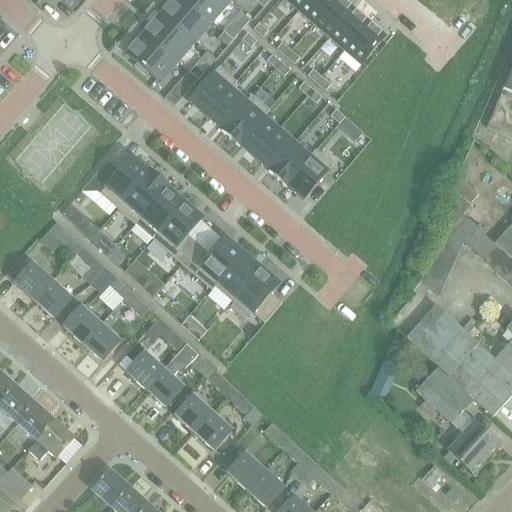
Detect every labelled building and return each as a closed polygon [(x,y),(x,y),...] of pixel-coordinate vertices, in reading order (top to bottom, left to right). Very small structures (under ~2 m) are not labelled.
[(184,0),(174,0),(161,15),(194,44),(212,24),(184,0)] [(224,0),(184,0),(212,24),(229,4),(224,0)] [(265,0),(256,0),(255,2),(264,10),(269,3),(265,0)] [(285,0),(299,12),(309,0),(285,0)] [(309,0),(299,12),(314,25),(336,0),(309,0)] [(340,0),(336,0),(314,25),(330,38),(353,11),(340,0)] [(353,11),(330,38),(345,52),(369,24),(353,11)] [(161,15),(144,35),(177,64),(194,44),(161,15)] [(231,24),(223,33),(224,34),(233,42),(241,33),(231,24)] [(369,24),(345,52),(362,66),(385,39),(369,24)] [(259,26),(254,32),(263,40),(268,33),(259,26)] [(224,34),(219,41),(228,49),(233,42),(224,34)] [(144,35),(126,56),(138,66),(135,69),(146,78),(148,75),(159,84),(177,64),(144,35)] [(248,36),(242,42),(251,50),(256,44),(248,36)] [(282,45),(277,52),(285,59),(291,53),(282,45)] [(291,53),(285,59),(294,67),(300,61),(291,53)] [(273,57),(267,64),(276,71),(281,65),(273,57)] [(281,65),(276,71),(284,79),(290,72),(281,65)] [(195,68),(190,74),(199,82),(204,76),(195,68)] [(236,84),(219,69),(189,104),(206,119),(236,84)] [(511,71),(486,130),(511,140),(511,71)] [(313,72),(308,79),(316,86),(322,80),(313,72)] [(322,80),(316,86),(325,94),(331,87),(322,80)] [(237,85),(236,84),(206,119),(222,132),(221,133),(222,134),(252,98),(245,105),(231,92),(237,85)] [(304,85),(299,91),(307,99),(313,92),(304,85)] [(173,92),(165,101),(175,109),(183,100),(173,92)] [(313,92),(307,99),(316,106),(322,100),(313,92)] [(269,112),(252,98),(222,134),(238,148),(269,112)] [(270,113),(269,112),(238,148),(239,148),(240,148),(255,160),(278,133),(263,120),(270,113)] [(345,120),(336,112),(331,118),(340,126),(345,120)] [(354,127),(345,120),(340,126),(348,133),(354,127)] [(294,146),(278,133),(255,160),(269,173),(269,174),(294,146)] [(309,160),(294,146),(269,174),(286,189),(316,153),(315,152),(309,160)] [(333,168),(316,153),(286,189),(287,189),(287,188),(304,202),(333,168)] [(149,175),(131,160),(111,184),(101,196),(100,197),(118,212),(150,175),(149,174),(149,175)] [(99,174),(89,186),(101,196),(111,184),(99,174)] [(167,190),(150,175),(118,212),(135,227),(167,190)] [(471,205),(479,196),(461,181),(453,190),(471,205)] [(168,190),(167,190),(135,227),(153,242),(184,206),(167,191),(168,190)] [(471,208),(456,194),(448,201),(464,216),(471,208)] [(202,221),(184,206),(153,242),(182,267),(199,247),(188,238),(202,221)] [(460,243),(511,289),(511,262),(494,247),(450,209),(418,281),(434,297),(460,243)] [(74,258),(81,250),(56,226),(39,244),(51,255),(60,245),(74,258)] [(511,226),(494,247),(511,262),(511,226)] [(210,257),(199,247),(182,267),(212,293),(243,256),(225,241),(210,257)] [(116,249),(107,258),(118,268),(126,259),(116,249)] [(81,250),(74,258),(89,272),(82,279),(92,288),(106,273),(81,250)] [(261,272),(243,256),(212,293),(216,290),(233,305),(261,272)] [(34,304),(51,284),(31,267),(14,286),(34,304)] [(279,288),(261,272),(233,305),(251,320),(254,317),(266,327),(283,307),(271,297),(279,288)] [(123,302),(129,295),(106,273),(92,288),(102,297),(109,289),(123,302)] [(54,321),(67,306),(71,302),(51,284),(34,304),(54,321)] [(129,295),(123,302),(142,320),(149,313),(129,295)] [(492,419),(497,414),(511,397),(511,324),(505,331),(511,337),(511,342),(494,362),(436,308),(406,340),(438,369),(437,370),(473,403),(474,402),(492,419)] [(80,310),(76,315),(62,330),(82,348),(100,328),(80,310)] [(189,319),(181,327),(198,343),(203,337),(206,334),(189,319)] [(160,338),(179,355),(186,347),(157,321),(137,343),(146,352),(160,338)] [(119,346),(100,328),(82,348),(102,365),(119,346)] [(179,355),(179,356),(163,373),(145,393),(165,411),(183,391),(171,380),(177,374),(180,376),(190,366),(226,400),(233,392),(186,347),(179,355)] [(125,375),(145,393),(163,373),(143,355),(125,375)] [(499,446),(474,424),(463,413),(473,403),(437,370),(416,393),(463,436),(447,453),(471,476),(499,446)] [(0,375),(0,406),(15,389),(0,375)] [(0,406),(0,411),(17,426),(35,406),(15,389),(0,406)] [(233,392),(226,400),(245,417),(252,410),(233,392)] [(174,419),(193,437),(212,416),(192,398),(174,419)] [(36,444),(54,423),(35,406),(17,426),(36,444)] [(231,434),(212,416),(193,437),(213,454),(231,434)] [(74,441),(54,423),(36,444),(37,445),(29,454),(40,464),(49,455),(56,461),(58,459),(74,441)] [(281,454),(290,445),(271,427),(262,437),(281,454)] [(0,445),(10,435),(4,429),(0,433),(0,445)] [(74,441),(58,459),(66,466),(82,449),(74,441)] [(290,445),(281,454),(296,468),(291,473),(300,481),(313,467),(290,445)] [(243,457),(240,461),(227,476),(247,493),(263,475),(243,457)] [(339,488),(346,480),(323,459),(315,468),(313,467),(300,481),(309,489),(313,484),(329,499),(339,488)] [(21,461),(12,471),(12,470),(8,475),(0,484),(20,501),(32,488),(25,482),(28,479),(23,475),(29,467),(21,461)] [(0,467),(0,483),(0,484),(8,475),(0,467)] [(423,482),(430,489),(442,477),(434,470),(423,482)] [(112,511),(130,490),(110,473),(92,493),(112,511)] [(266,511),(280,496),(283,492),(263,475),(247,493),(266,511)] [(343,511),(352,511),(356,508),(358,506),(339,488),(329,499),(343,511)] [(130,490),(112,511),(113,511),(145,511),(149,508),(130,490)] [(0,511),(10,511),(15,507),(0,492),(0,511)] [(459,500),(450,492),(446,496),(455,505),(459,500)] [(305,511),(292,500),(281,511),(305,511)]
